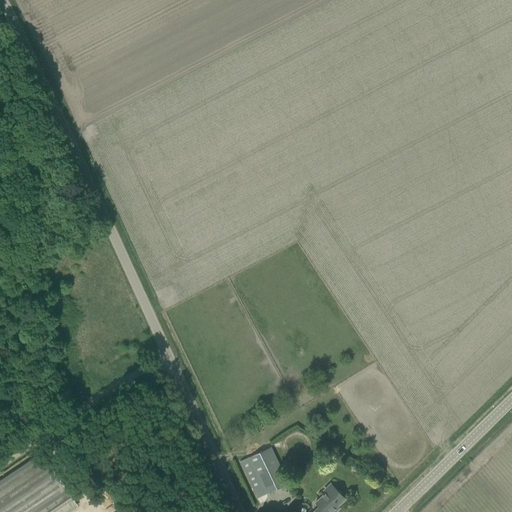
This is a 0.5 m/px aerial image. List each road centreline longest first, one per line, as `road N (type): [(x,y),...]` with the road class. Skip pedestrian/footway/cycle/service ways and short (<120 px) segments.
road 1 (unclassified): [(171,362),(3,0)]
road 2 (unclassified): [(239,511),(171,362)]
road 3 (track): [(0,459),(139,378)]
road 4 (tertiary): [(397,511),(511,399)]
